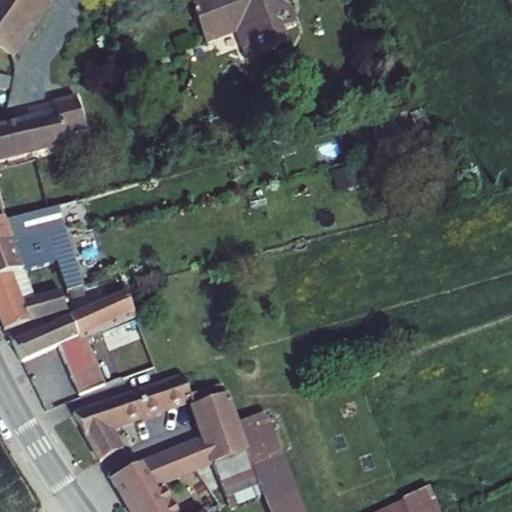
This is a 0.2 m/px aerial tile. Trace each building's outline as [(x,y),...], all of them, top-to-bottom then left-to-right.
[(9,0),(0,14),(0,45),(7,50),(39,0),(9,0)] [(51,0),(39,0),(7,50),(19,58),(56,2),(51,0)] [(196,0),(212,46),(266,25),(264,20),(296,8),(293,0),(196,0)] [(0,222),(8,220),(10,224),(12,223),(0,179),(0,164),(70,147),(67,136),(89,131),(80,97),(59,103),(62,114),(0,129),(0,222)] [(0,250),(18,246),(24,235),(65,224),(63,215),(82,211),(80,205),(12,223),(10,224),(8,220),(0,222),(0,250)] [(0,250),(0,280),(26,273),(60,264),(70,295),(87,291),(78,258),(74,260),(69,243),(22,255),(18,246),(0,250)] [(0,308),(2,315),(37,303),(26,273),(0,280),(0,308)] [(77,317),(72,320),(81,339),(125,318),(116,298),(77,317)] [(2,315),(9,333),(12,332),(41,321),(76,312),(73,304),(55,310),(52,301),(38,307),(37,303),(2,315)] [(74,361),(78,359),(82,357),(77,346),(83,343),(81,339),(72,320),(35,338),(31,330),(15,338),(28,365),(65,347),(74,361)] [(118,381),(92,339),(83,343),(77,346),(82,357),(78,359),(74,361),(93,393),(118,381)] [(78,414),(108,466),(128,456),(114,432),(133,425),(195,403),(194,401),(207,397),(199,375),(78,414)] [(197,406),(204,426),(236,413),(229,394),(197,406)] [(278,495),(284,511),(323,511),(281,411),(242,428),(252,453),(259,450),(278,495)] [(204,426),(210,441),(242,428),(236,413),(204,426)] [(211,443),(149,469),(163,491),(190,479),(201,475),(226,464),(245,509),(278,495),(259,450),(252,453),(242,428),(210,441),(211,443)] [(118,482),(135,511),(225,511),(201,475),(190,479),(196,488),(211,511),(199,511),(197,508),(188,511),(187,511),(183,503),(173,508),(168,499),(163,491),(149,469),(118,482)] [(163,491),(168,499),(196,488),(190,479),(163,491)] [(377,511),(458,511),(460,511),(444,480),(377,511)]
